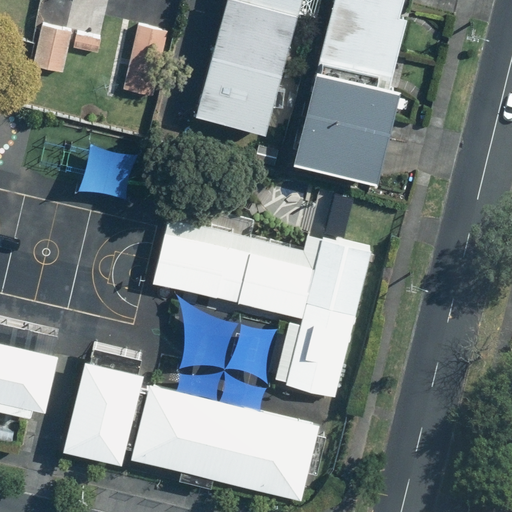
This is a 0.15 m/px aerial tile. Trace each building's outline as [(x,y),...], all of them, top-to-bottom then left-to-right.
[(296,0),(223,0),(197,104),(266,121),(296,0)] [(331,0),(295,149),(376,169),(398,78),(384,74),(401,0),(331,0)] [(170,25),(139,18),(122,88),(153,95),(170,25)] [(69,45),(74,26),(41,19),(31,62),(64,70),(69,45)] [(74,26),(69,45),(100,52),(104,32),(74,26)] [(138,148),(89,136),(78,183),(127,195),(138,148)] [(312,248),(164,212),(146,284),(294,319),(312,248)] [(374,250),(319,237),(284,381),(339,394),(374,250)] [(52,350),(0,336),(0,393),(39,403),(52,350)] [(123,456),(141,382),(77,367),(58,444),(122,460),(123,456)] [(317,425),(141,382),(123,456),(299,498),(317,425)] [(0,416),(0,435),(17,441),(22,423),(0,416)]
